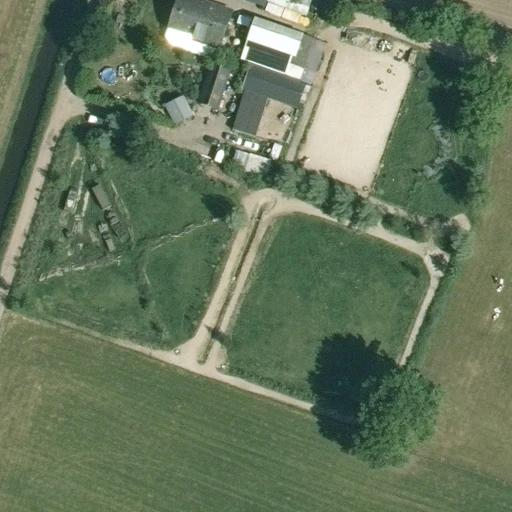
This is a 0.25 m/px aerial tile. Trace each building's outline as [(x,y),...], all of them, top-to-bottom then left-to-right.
[(192,37),(191,40),(218,49),(230,11),(203,2),(202,4),(188,0),(179,0),(170,30),(192,37)] [(310,0),(266,0),(265,5),(306,18),(312,1),(310,0)] [(254,18),(240,61),(284,75),(298,33),(254,18)] [(210,63),(197,104),(218,111),(231,70),(210,63)] [(295,107),(303,84),(252,66),(244,89),(295,107)] [(235,131),(251,136),(263,100),(247,95),(235,131)] [(183,100),(166,108),(175,126),(192,118),(183,100)] [(235,159),(270,171),(277,152),(242,139),(235,159)]
